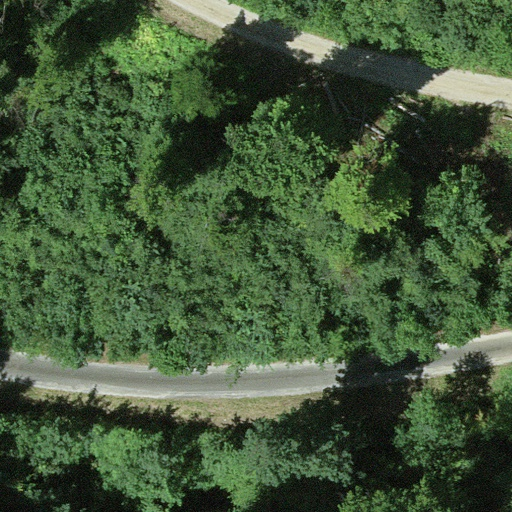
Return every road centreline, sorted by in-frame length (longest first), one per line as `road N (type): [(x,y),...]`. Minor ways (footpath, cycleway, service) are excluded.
road 1 (residential): [(511,318),(149,399),(0,355)]
road 2 (track): [(179,0),(253,46),(511,100)]
